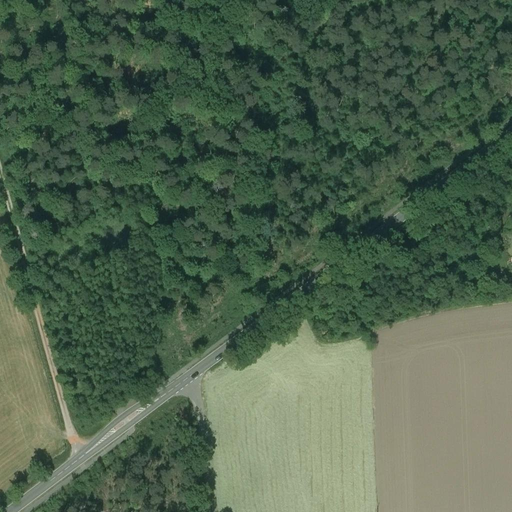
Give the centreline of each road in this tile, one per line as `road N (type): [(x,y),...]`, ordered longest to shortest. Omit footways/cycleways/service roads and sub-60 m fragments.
road 1 (unclassified): [(194,371),(511,133)]
road 2 (track): [(0,172),(80,457)]
road 3 (unclassified): [(194,371),(209,511)]
road 4 (unclassified): [(9,511),(111,435)]
